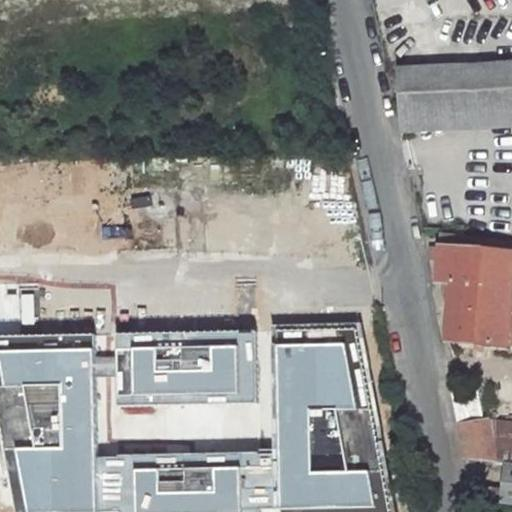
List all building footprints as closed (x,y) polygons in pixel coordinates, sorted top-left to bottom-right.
[(511,63),(402,69),(405,130),(511,125),(511,63)] [(13,188),(73,189),(73,161),(13,160),(13,188)] [(511,214),(469,209),(467,229),(511,234),(511,214)] [(452,291),(448,341),(511,345),(511,241),(441,231),(440,248),(439,258),(438,279),(445,280),(444,290),(452,291)] [(439,258),(440,248),(431,247),(430,257),(439,258)] [(391,511),(354,324),(280,326),(280,453),(281,503),(281,511),(391,511)] [(254,327),(114,329),(115,400),(255,397),(254,327)] [(91,329),(0,330),(0,427),(15,511),(96,511),(97,509),(95,457),(91,329)] [(478,386),(455,385),(452,395),(464,458),(497,462),(488,417),(484,418),(478,386)] [(280,453),(95,457),(97,509),(117,509),(117,511),(255,511),(256,504),(281,503),(280,453)] [(511,463),(506,463),(501,503),(511,504),(511,463)]
